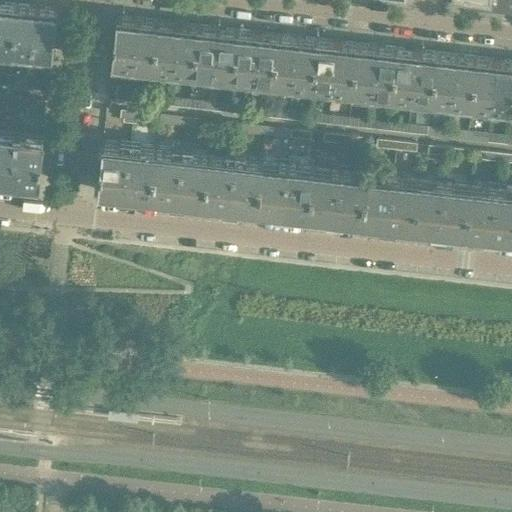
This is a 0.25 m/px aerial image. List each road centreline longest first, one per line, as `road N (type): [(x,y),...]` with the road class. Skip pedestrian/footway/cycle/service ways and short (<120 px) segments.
road 1 (secondary): [(511,449),(0,387)]
road 2 (secondary): [(0,447),(511,503)]
road 3 (residential): [(67,211),(511,262)]
road 4 (residential): [(92,0),(67,211)]
road 5 (residential): [(423,20),(248,0)]
